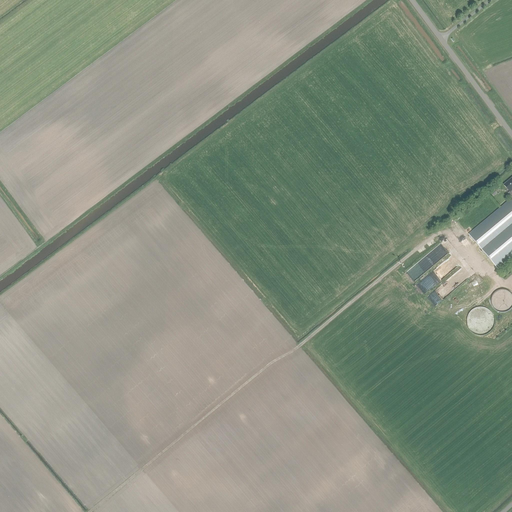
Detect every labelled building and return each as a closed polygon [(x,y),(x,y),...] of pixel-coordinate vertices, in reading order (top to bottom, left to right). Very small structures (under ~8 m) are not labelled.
[(511,198),(469,235),(498,270),(511,258),(511,176),(503,185),(509,192),(508,193),(511,198)] [(447,238),(460,257),(469,250),(457,232),(447,238)] [(412,284),(417,279),(408,271),(403,276),(412,284)] [(424,293),(436,285),(434,283),(437,280),(434,275),(430,278),(429,276),(430,276),(429,275),(417,283),(424,293)] [(503,297),(505,291),(499,290),(495,307),(508,310),(510,299),(507,298),(503,297)] [(434,301),(436,304),(446,296),(445,295),(443,296),(441,295),(434,301)]
